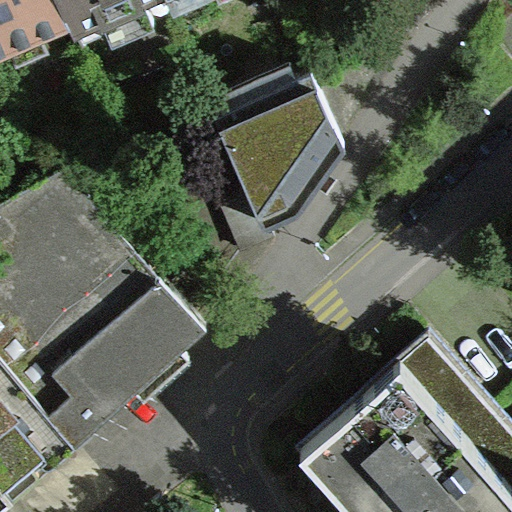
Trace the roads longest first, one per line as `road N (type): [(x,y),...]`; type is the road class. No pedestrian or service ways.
road 1 (residential): [(305,329),(289,272),(292,245),(461,0)]
road 2 (residential): [(511,144),(305,329)]
road 3 (residential): [(305,329),(237,385),(227,410),(241,466),(267,511)]
